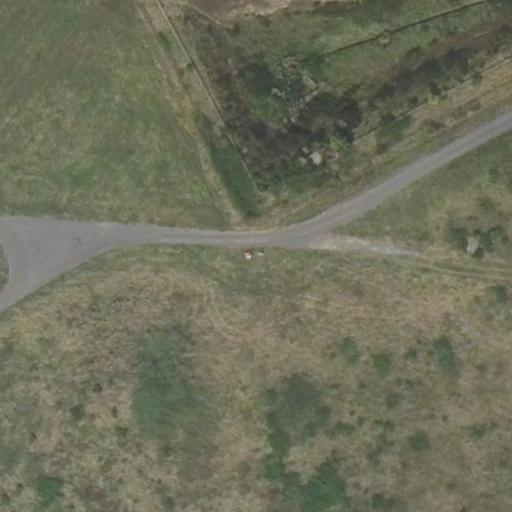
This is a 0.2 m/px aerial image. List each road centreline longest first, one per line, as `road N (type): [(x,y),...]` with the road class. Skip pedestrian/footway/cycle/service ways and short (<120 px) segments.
road 1 (track): [(0,225),(291,237),(511,118)]
road 2 (track): [(119,231),(0,302)]
